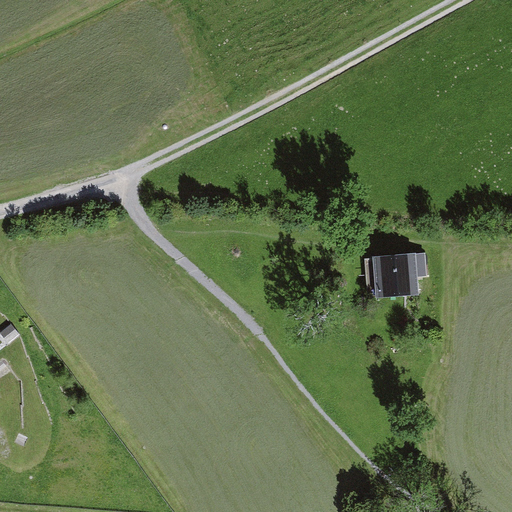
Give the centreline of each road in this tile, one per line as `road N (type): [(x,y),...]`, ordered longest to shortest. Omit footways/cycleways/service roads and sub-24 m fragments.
road 1 (track): [(463,0),(119,182)]
road 2 (residential): [(119,182),(0,213)]
